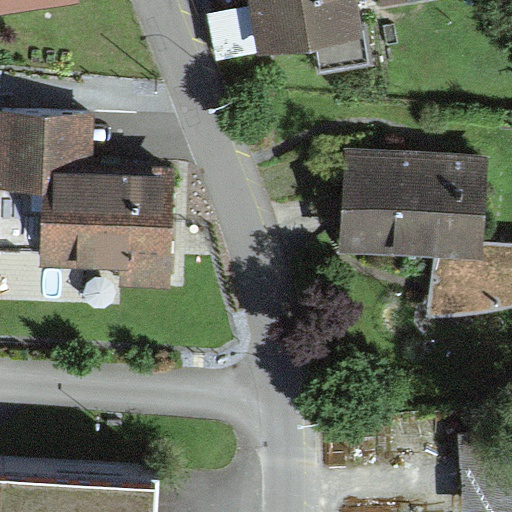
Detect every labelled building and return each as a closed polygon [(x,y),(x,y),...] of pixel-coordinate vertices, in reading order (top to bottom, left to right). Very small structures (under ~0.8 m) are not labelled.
[(0,0),(0,15),(79,3),(78,0),(0,0)] [(245,0),(257,56),(304,47),(311,81),(352,72),(336,0),(245,0)] [(162,274),(163,171),(73,170),(74,113),(0,112),(0,201),(29,202),(28,273),(162,274)] [(471,141),(343,135),(339,231),(419,235),(417,303),(475,297),(511,288),(511,229),(467,228),(471,141)] [(448,499),(511,498),(511,423),(448,424),(448,499)] [(0,511),(159,511),(163,468),(0,457),(0,511)]
